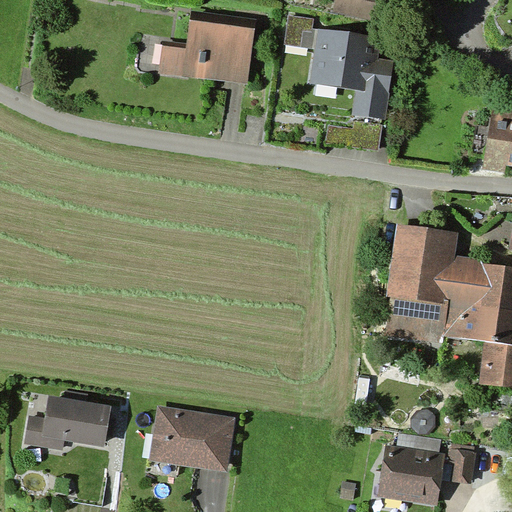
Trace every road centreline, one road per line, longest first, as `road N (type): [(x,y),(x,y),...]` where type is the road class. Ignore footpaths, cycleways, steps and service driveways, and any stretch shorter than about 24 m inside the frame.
road 1 (residential): [(403,174),(63,122),(0,92)]
road 2 (residential): [(511,261),(465,236),(403,174)]
